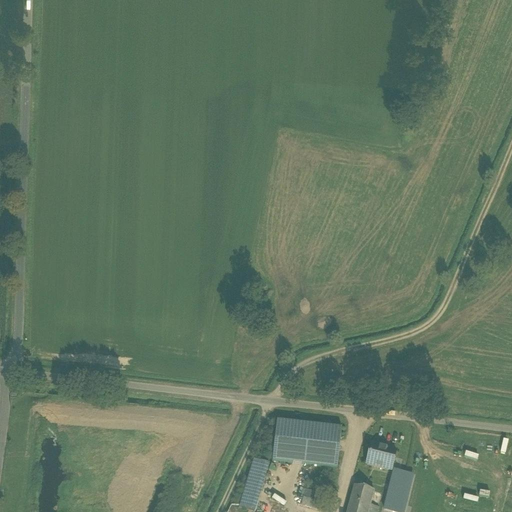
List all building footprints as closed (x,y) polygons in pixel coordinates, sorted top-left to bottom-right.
[(342,430),(277,422),(272,462),(337,470),(342,430)] [(396,453),(382,450),(383,448),(372,445),(367,466),(391,472),(396,453)] [(341,459),(339,472),(344,473),(347,460),(341,459)] [(255,511),(269,466),(254,461),(239,509),(249,511),(255,511)] [(374,493),(354,488),(347,511),(368,511),(370,507),(374,493)] [(270,502),(283,508),(286,501),(273,496),(270,502)] [(321,503),(303,499),(301,506),(319,511),(321,503)]
